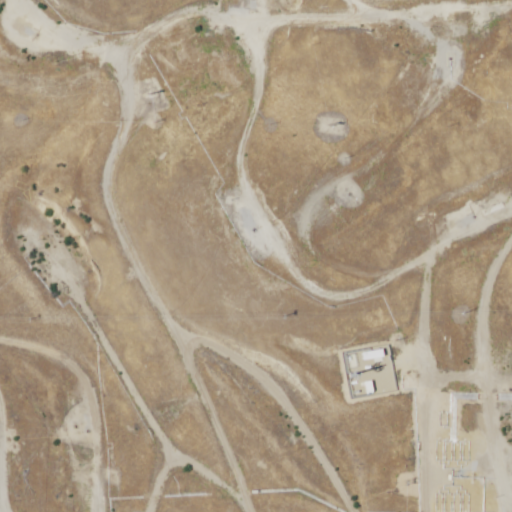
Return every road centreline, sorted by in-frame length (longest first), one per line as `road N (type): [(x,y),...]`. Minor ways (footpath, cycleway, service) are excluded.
road 1 (track): [(254,57),(240,116),(257,174),(292,248),(340,300),(445,271),(493,273)]
road 2 (track): [(65,103),(112,462),(139,511)]
road 3 (track): [(0,26),(28,40),(65,103),(159,103),(332,19),(336,0)]
road 4 (track): [(332,511),(273,411),(201,341),(93,320)]
road 5 (track): [(511,260),(493,273),(463,347),(495,511)]
road 6 (track): [(48,511),(60,463),(56,390),(33,305)]
road 7 (track): [(318,0),(332,19),(511,19)]
